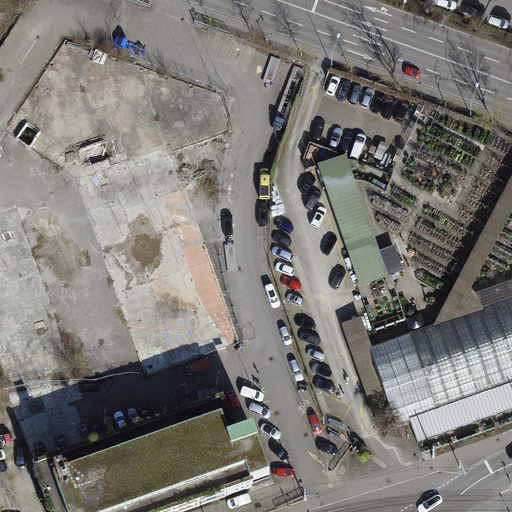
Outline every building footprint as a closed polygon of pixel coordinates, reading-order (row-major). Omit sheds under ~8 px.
[(320,168),(361,287),(389,278),(348,158),(320,168)] [(511,176),(433,327),(484,309),(477,298),(472,290),(511,212),(511,176)] [(511,281),(479,294),(484,309),(511,299),(511,281)] [(433,327),(366,350),(390,421),(392,428),(410,422),(511,386),(511,299),(484,309),(433,327)] [(415,303),(401,307),(406,321),(420,316),(415,303)] [(390,421),(366,350),(355,321),(337,327),(371,427),(390,421)] [(511,386),(410,422),(418,444),(511,411),(511,386)] [(98,444),(34,466),(50,511),(184,511),(274,481),(256,431),(236,438),(224,402),(98,444)]
